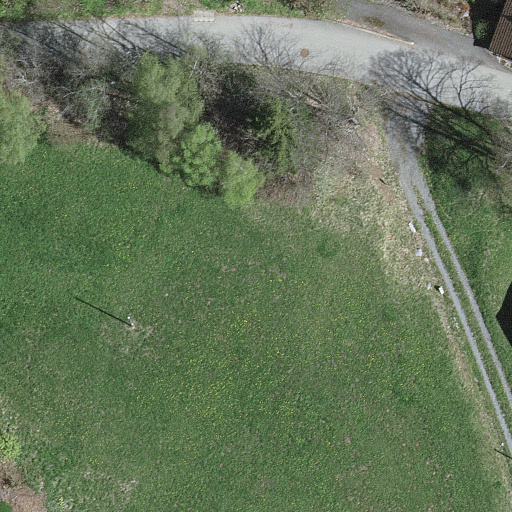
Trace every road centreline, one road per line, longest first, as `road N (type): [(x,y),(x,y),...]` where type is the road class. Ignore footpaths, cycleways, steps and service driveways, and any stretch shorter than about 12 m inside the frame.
road 1 (residential): [(0,44),(363,50),(511,95)]
road 2 (track): [(392,59),(393,97),(436,236),(511,431)]
